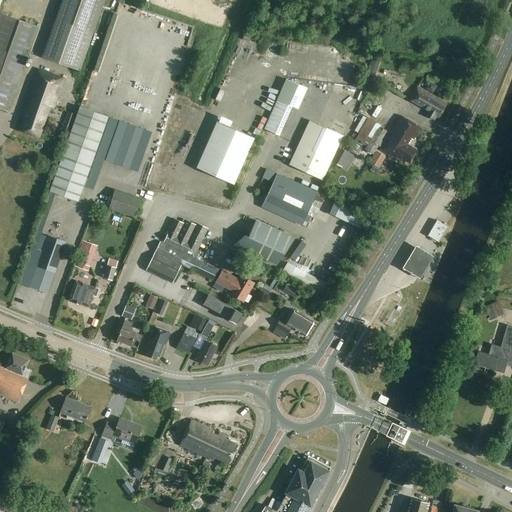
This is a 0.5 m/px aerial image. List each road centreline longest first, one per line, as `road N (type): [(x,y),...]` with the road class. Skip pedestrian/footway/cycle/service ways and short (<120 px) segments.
road 1 (primary): [(359,300),(511,37)]
road 2 (track): [(511,193),(416,425)]
road 3 (secondary): [(234,381),(163,384),(0,321)]
